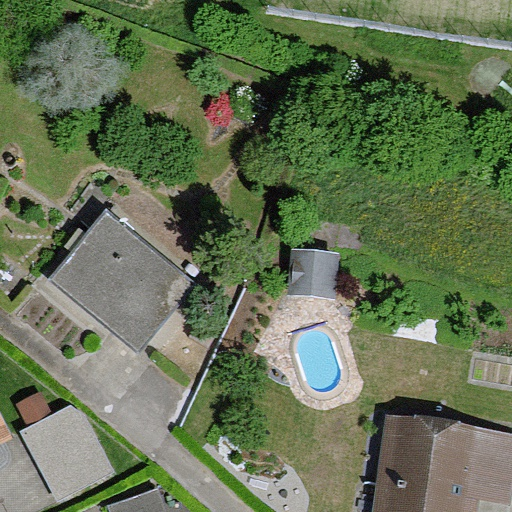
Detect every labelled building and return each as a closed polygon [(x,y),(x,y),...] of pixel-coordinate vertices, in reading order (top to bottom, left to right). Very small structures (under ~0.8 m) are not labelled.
[(201,298),(110,226),(54,296),(146,368),(201,298)] [(334,269),(294,268),(293,305),(332,307),(334,269)] [(50,425),(41,406),(18,417),(27,436),(50,425)] [(61,511),(114,485),(79,418),(24,445),(58,511),(61,511)] [(505,511),(511,467),(511,445),(389,427),(376,511),(478,511),(479,510),(495,511),(505,511)] [(0,462),(13,456),(0,429),(0,462)] [(160,511),(156,499),(118,511),(160,511)]
